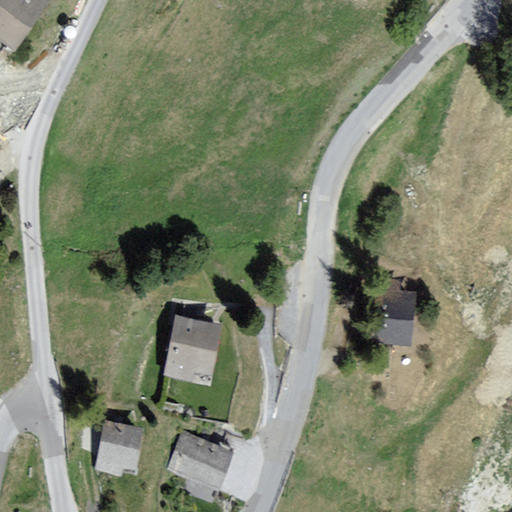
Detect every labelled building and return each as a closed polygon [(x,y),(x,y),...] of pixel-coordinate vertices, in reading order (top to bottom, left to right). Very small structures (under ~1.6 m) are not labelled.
[(53,0),(4,0),(0,7),(0,33),(22,48),(53,0)] [(422,284),(381,282),(378,342),(419,344),(422,284)] [(230,323),(181,313),(169,376),(217,386),(230,323)] [(149,430),(107,422),(99,471),(140,478),(149,430)] [(239,454),(183,433),(169,472),(224,493),(239,454)] [(511,511),(511,485),(492,464),(456,497),(469,511),(511,511)]
